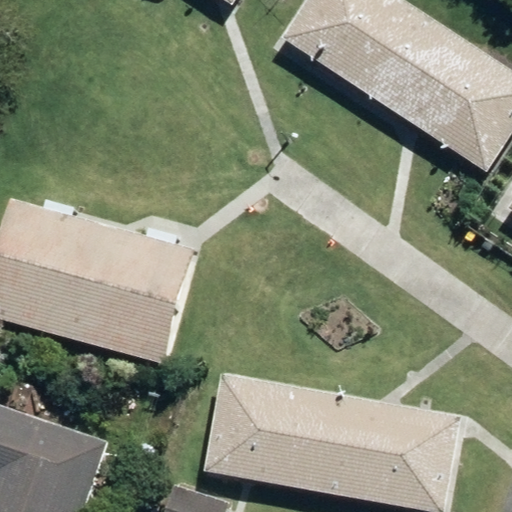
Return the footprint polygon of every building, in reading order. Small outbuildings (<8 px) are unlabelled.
[(226,0),(240,8),(245,0),(226,0)] [(316,0),(290,40),(495,176),(511,149),(511,70),(404,0),(316,0)] [(0,276),(0,319),(172,368),(203,255),(21,203),(0,276)] [(211,476),(414,511),(449,511),(467,419),(228,377),(211,476)] [(0,511),(88,511),(112,443),(0,405),(0,511)] [(174,511),(233,511),(236,506),(181,490),(174,511)]
